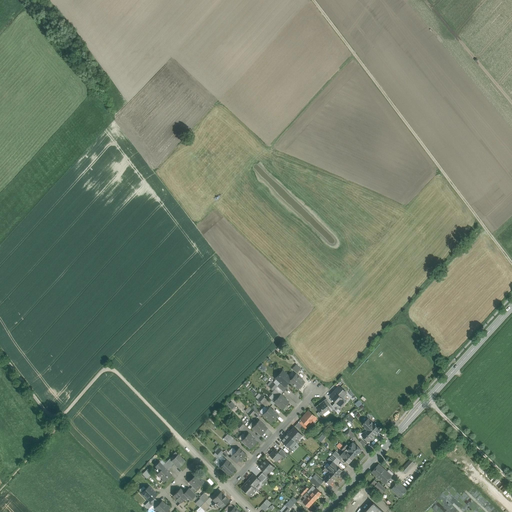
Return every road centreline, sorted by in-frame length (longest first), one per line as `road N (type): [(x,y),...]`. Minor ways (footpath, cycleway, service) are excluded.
road 1 (track): [(511,263),(312,0)]
road 2 (secondary): [(511,306),(322,511)]
road 3 (residential): [(317,390),(227,486)]
road 4 (residential): [(109,369),(199,459)]
